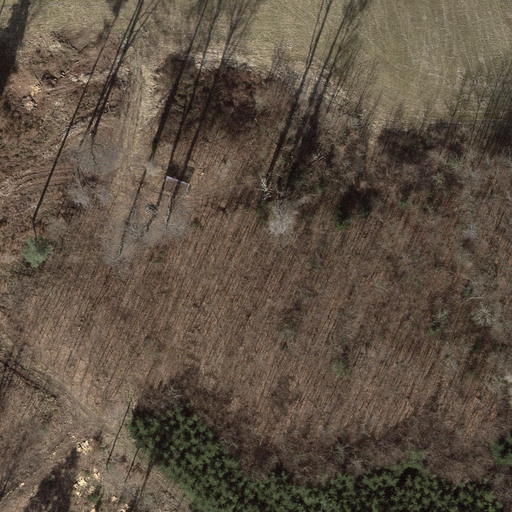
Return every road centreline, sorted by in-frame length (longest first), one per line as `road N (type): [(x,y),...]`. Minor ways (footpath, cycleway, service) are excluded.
road 1 (track): [(141,443),(109,237),(141,33)]
road 2 (track): [(202,511),(0,306)]
